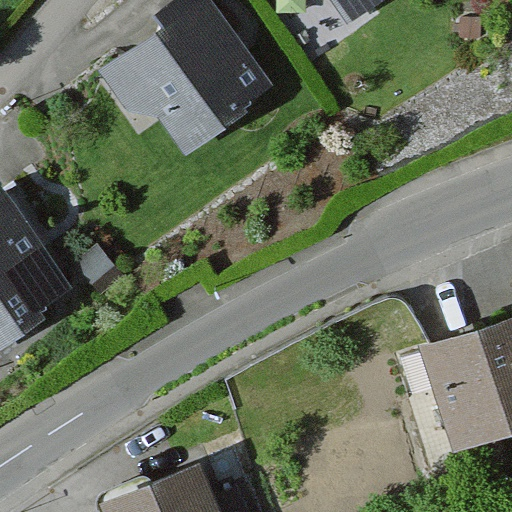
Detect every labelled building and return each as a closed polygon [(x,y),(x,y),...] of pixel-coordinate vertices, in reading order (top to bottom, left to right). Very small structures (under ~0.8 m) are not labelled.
[(268,103),(202,0),(182,0),(144,24),(152,38),(98,72),(129,120),(168,129),(187,155),(268,103)] [(327,0),(350,29),(388,0),(424,0),(429,6),(436,0),(327,0)] [(0,348),(69,305),(0,196),(0,348)] [(511,319),(421,355),(459,454),(511,433),(511,319)] [(103,511),(216,511),(197,467),(102,507),(103,511)]
